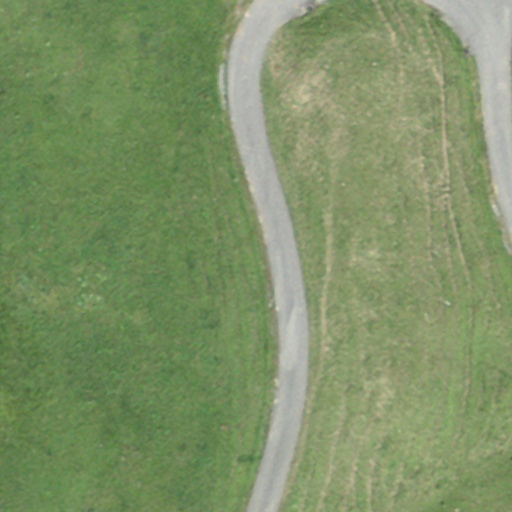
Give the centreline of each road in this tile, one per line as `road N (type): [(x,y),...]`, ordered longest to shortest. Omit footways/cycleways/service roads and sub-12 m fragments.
road 1 (unclassified): [(279,0),(258,24),(244,90),(288,269),(295,340),(286,427),(261,511)]
road 2 (unclassified): [(511,193),(487,34),(459,0)]
